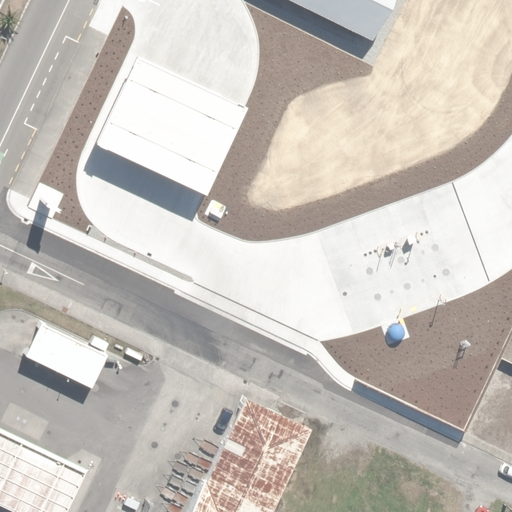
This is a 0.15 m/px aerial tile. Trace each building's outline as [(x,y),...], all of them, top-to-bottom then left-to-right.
[(310,0),(367,28),(380,0),(310,0)] [(209,82),(128,44),(91,121),(172,159),(209,82)] [(74,146),(36,224),(185,295),(213,237),(121,194),(131,174),(74,146)] [(259,222),(217,311),(363,380),(384,337),(281,288),(303,243),(259,222)] [(40,316),(24,350),(92,383),(108,348),(40,316)] [(264,511),(306,422),(240,392),(184,511),(264,511)] [(0,511),(70,511),(93,465),(0,421),(0,511)]
